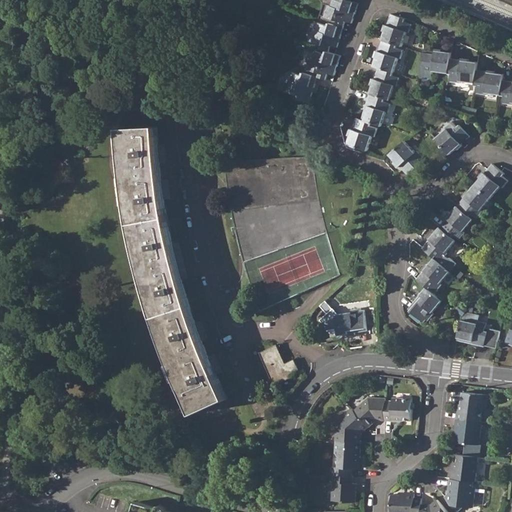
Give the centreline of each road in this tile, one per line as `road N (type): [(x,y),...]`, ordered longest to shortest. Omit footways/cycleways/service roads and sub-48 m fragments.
road 1 (residential): [(398,189),(344,157),(335,121),(374,6),(391,2),(511,57)]
road 2 (residential): [(431,365),(361,359),(315,380),(292,423),(277,509)]
road 3 (residential): [(277,509),(108,474),(82,482),(42,511)]
road 4 (residential): [(431,365),(426,346),(401,326),(394,308),(400,219)]
